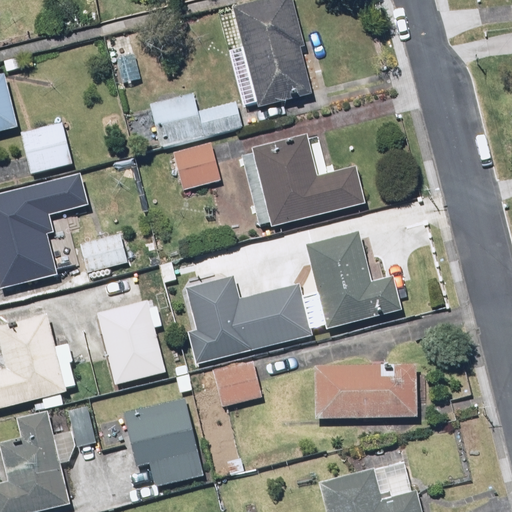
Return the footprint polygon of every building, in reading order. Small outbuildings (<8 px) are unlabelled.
[(289,0),(271,0),(227,10),(251,115),(313,101),(289,0)] [(133,57),(113,62),(119,85),(139,80),(133,57)] [(0,135),(14,132),(0,77),(0,135)] [(157,152),(241,131),(235,105),(195,115),(190,95),(145,107),(157,152)] [(66,128),(20,137),(27,176),(74,168),(66,128)] [(317,137),(249,154),(268,231),(365,207),(356,173),(328,180),(317,137)] [(220,184),(208,143),(169,154),(180,195),(220,184)] [(81,177),(0,194),(0,285),(56,273),(43,215),(87,205),(81,177)] [(125,266),(118,236),(74,246),(81,276),(125,266)] [(323,327),(324,331),(399,314),(391,279),(370,284),(359,238),(302,251),(306,267),(292,270),(298,296),(246,309),(240,282),(192,293),(207,354),(323,327)] [(147,304),(92,319),(111,388),(166,373),(147,304)] [(0,373),(0,412),(42,402),(44,412),(63,407),(59,391),(76,387),(66,346),(52,350),(45,320),(0,330),(0,356),(4,372),(0,373)] [(250,363),(211,375),(222,411),(261,398),(250,363)] [(415,371),(311,367),(308,421),(413,426),(415,371)] [(88,409),(67,413),(73,450),(95,447),(88,409)] [(188,411),(121,424),(130,471),(149,467),(153,489),(202,479),(188,411)] [(0,511),(56,511),(67,510),(45,415),(13,423),(18,443),(0,447),(0,479),(2,487),(0,487),(0,511)] [(402,462),(315,488),(322,511),(420,511),(415,492),(411,493),(402,462)]
